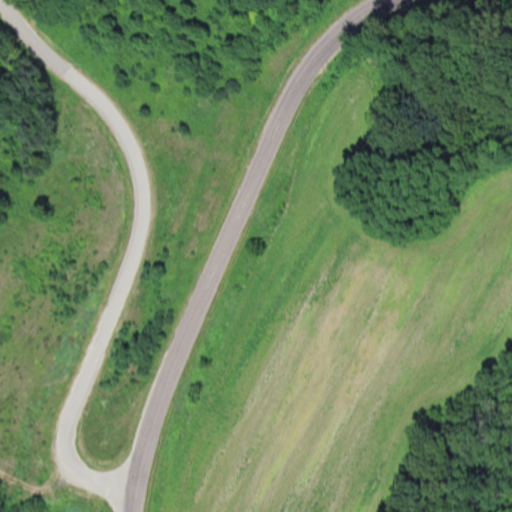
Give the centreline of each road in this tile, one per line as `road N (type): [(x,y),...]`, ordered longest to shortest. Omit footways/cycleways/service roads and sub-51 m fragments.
road 1 (residential): [(127,491),(61,468),(54,422),(122,246),(136,175),(104,101),(2,0)]
road 2 (secondary): [(125,511),(165,366),(274,120),(337,29),(392,0)]
